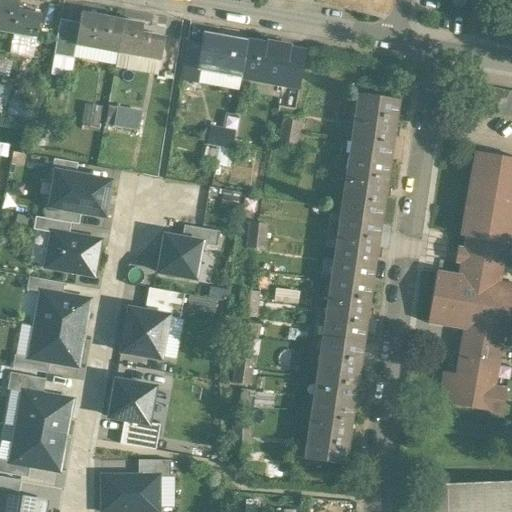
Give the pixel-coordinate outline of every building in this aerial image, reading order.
[(17,5),(0,1),(0,33),(35,40),(39,18),(16,14),(17,5)] [(494,18),(484,15),(481,31),(490,33),(494,18)] [(122,24),(81,16),(79,26),(75,47),(117,55),(122,24)] [(511,19),(494,16),(494,18),(490,33),(489,40),(511,43),(511,19)] [(79,26),(59,22),(52,58),(72,61),(75,47),(79,26)] [(142,28),(122,24),(117,55),(159,63),(163,42),(140,37),(142,28)] [(32,58),(35,40),(14,37),(11,55),(32,58)] [(246,46),(203,38),(202,48),(197,71),(199,71),(240,78),(246,46)] [(202,48),(186,45),(180,81),(197,84),(199,71),(197,71),(202,48)] [(265,48),(246,45),(246,46),(240,78),(240,79),(298,89),(304,56),(289,53),(289,49),(265,45),(265,48)] [(511,94),(480,89),(476,111),(511,117),(511,94)] [(397,102),(357,96),(348,158),(388,164),(397,102)] [(34,127),(39,108),(11,101),(6,120),(34,127)] [(141,116),(116,111),(113,128),(137,133),(141,116)] [(298,124),(280,122),(276,147),(294,150),(298,124)] [(221,131),(209,128),(206,146),(218,148),(221,131)] [(233,133),(221,131),(218,148),(230,150),(233,133)] [(511,160),(473,154),(459,237),(464,238),(462,250),(456,249),(454,264),(460,265),(458,278),(437,274),(428,326),(503,338),(511,339),(511,286),(498,285),(505,245),(511,246),(511,238),(511,160)] [(388,164),(348,158),(339,219),(380,224),(388,164)] [(54,173),(74,177),(77,165),(53,160),(50,173),(54,174),(54,173)] [(74,177),(54,173),(54,174),(48,207),(52,208),(52,209),(79,214),(103,218),(110,183),(74,177)] [(78,226),(79,214),(52,209),(52,208),(48,207),(45,206),(42,219),(70,224),(78,226)] [(51,233),(68,236),(70,224),(42,219),(34,218),(32,231),(51,234),(51,233)] [(380,224),(339,219),(330,279),(371,284),(380,224)] [(265,226),(248,224),(245,249),(262,251),(265,226)] [(201,245),(201,246),(216,249),(219,234),(183,227),(181,241),(201,245)] [(51,233),(51,234),(44,269),(93,277),(99,242),(68,236),(51,233)] [(181,241),(164,238),(158,274),(194,281),(201,246),(201,245),(181,241)] [(40,293),(61,297),(63,285),(28,279),(26,292),(40,294),(40,293)] [(371,284),(330,279),(322,339),(362,345),(371,284)] [(168,318),(168,319),(179,321),(184,296),(148,290),(144,313),(168,318)] [(258,294),(240,292),(239,305),(228,304),(226,316),(255,319),(258,294)] [(34,329),(82,337),(89,302),(61,297),(40,293),(40,294),(34,329)] [(144,313),(128,310),(120,354),(160,361),(168,319),(168,318),(144,313)] [(28,360),(49,364),(77,369),(82,337),(34,329),(29,359),(28,360)] [(455,385),(451,407),(452,407),(502,415),(506,392),(494,390),(503,338),(464,332),(455,385)] [(362,345),(322,339),(313,400),(353,405),(362,345)] [(12,369),(47,375),(49,364),(28,360),(29,359),(14,357),(12,369)] [(252,362),(235,360),(231,385),(248,387),(252,362)] [(22,393),(42,396),(45,381),(9,374),(6,391),(22,394),(22,393)] [(146,425),(147,424),(153,389),(115,382),(108,419),(123,421),(146,425)] [(455,385),(443,383),(439,406),(452,408),(452,407),(451,407),(455,385)] [(16,428),(65,437),(71,402),(42,396),(22,393),(22,394),(16,428)] [(353,405),(313,400),(304,460),(344,466),(353,405)] [(119,445),(154,451),(158,426),(147,424),(146,425),(123,421),(119,445)] [(10,464),(29,468),(58,473),(65,437),(16,428),(10,463),(10,464)] [(249,429),(232,429),(232,454),(249,454),(249,429)] [(0,474),(27,480),(29,468),(10,464),(10,463),(0,461),(0,474)] [(138,462),(138,478),(158,478),(158,479),(169,479),(170,462),(138,462)] [(0,496),(17,499),(20,482),(0,478),(0,496)] [(138,478),(102,478),(101,511),(157,511),(158,479),(158,478),(138,478)] [(511,511),(511,485),(425,490),(426,511),(511,511)] [(0,511),(43,511),(45,504),(17,499),(0,496),(0,511)]
